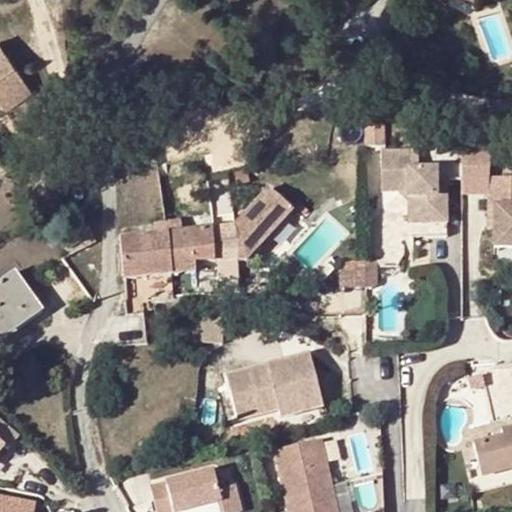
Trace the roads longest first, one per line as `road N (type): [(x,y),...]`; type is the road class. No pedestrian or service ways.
road 1 (residential): [(155,0),(109,83),(108,299),(81,364),(78,402),(115,511)]
road 2 (residential): [(511,112),(361,100),(340,53),(387,7)]
road 3 (residential): [(511,354),(459,349),(434,360),(416,395),(414,511)]
road 4 (unknown): [(109,210),(37,0)]
road 5 (unknown): [(459,349),(460,159)]
